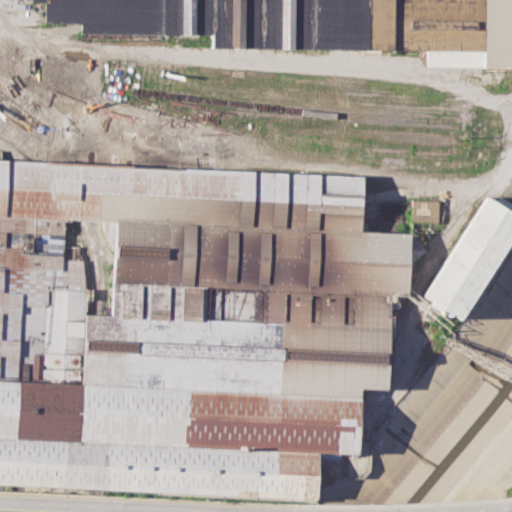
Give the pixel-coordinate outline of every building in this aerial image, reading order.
[(511,0),(511,67),(425,66),(425,51),(209,48),(209,35),(79,33),(79,22),(45,22),(45,1),(29,1),(29,0),(511,0)] [(44,162),(0,128),(0,79),(19,90),(22,87),(39,102),(50,91),(81,115),(106,116),(214,144),(215,169),(179,168),(180,136),(45,131),(44,162)] [(0,159),(44,162),(45,131),(180,136),(179,168),(215,169),(363,176),(360,231),(116,220),(66,218),(0,214),(0,159)] [(419,295),(482,196),(511,214),(511,230),(456,318),(419,295)] [(511,212),(511,211),(511,204),(496,197),(493,203),(511,212)] [(436,222),(437,200),(410,199),(409,222),(436,222)] [(0,377),(81,382),(85,314),(84,277),(78,246),(64,246),(66,218),(0,214),(0,377)] [(116,220),(113,315),(85,314),(81,382),(357,397),(358,387),(384,387),(389,296),(406,296),(409,233),(360,231),(116,220)] [(357,397),(356,452),(316,451),(315,498),(0,482),(0,377),(81,382),(357,397)]
